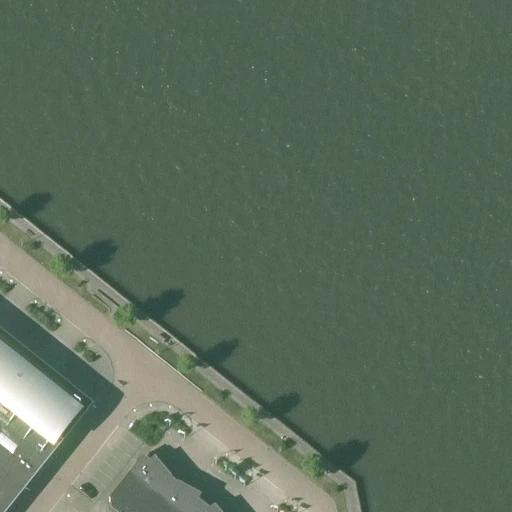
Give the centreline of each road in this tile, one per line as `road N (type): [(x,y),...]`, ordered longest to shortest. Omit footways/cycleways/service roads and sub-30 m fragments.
road 1 (unclassified): [(322,511),(147,368)]
road 2 (unclassified): [(147,368),(0,252)]
road 3 (unclassified): [(39,501),(147,368)]
